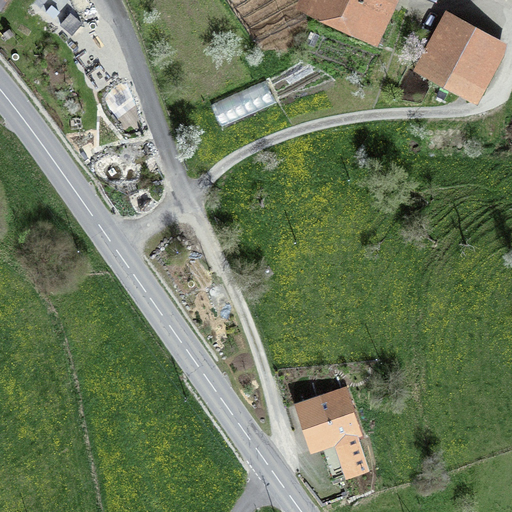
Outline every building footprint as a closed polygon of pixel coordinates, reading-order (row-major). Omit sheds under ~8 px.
[(309,0),(309,1),(368,29),(382,0),(309,0)] [(446,20),(421,66),(461,86),(485,41),(446,20)] [(222,124),(278,101),(269,78),(213,101),(222,124)] [(316,438),(352,426),(354,432),(356,436),(363,434),(347,385),(337,388),(337,386),(302,397),(316,438)] [(356,436),(354,432),(321,443),(331,476),(365,465),(356,436)]
